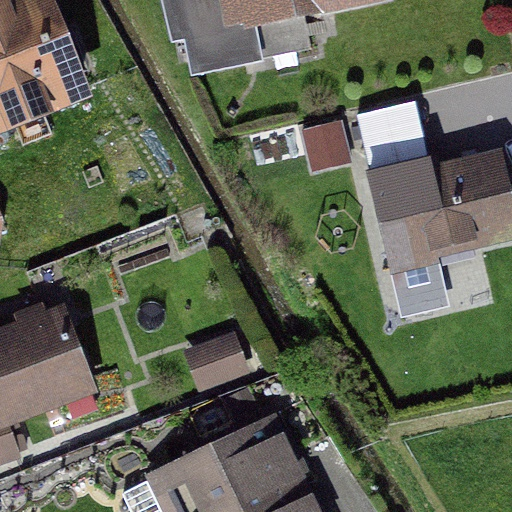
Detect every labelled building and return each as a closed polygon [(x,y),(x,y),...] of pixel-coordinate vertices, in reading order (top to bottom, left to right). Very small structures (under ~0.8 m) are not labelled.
[(0,123),(76,93),(39,0),(21,0),(0,8),(0,123)] [(195,37),(186,0),(159,0),(170,42),(182,39),(191,76),(210,71),(202,35),(195,37)] [(217,0),(222,22),(247,17),(248,23),(361,0),(217,0)] [(330,159),(379,148),(373,120),(323,132),(330,159)] [(430,180),(426,164),(366,178),(389,272),(432,262),(429,250),(509,231),(494,165),(430,180)] [(0,422),(86,389),(59,317),(41,323),(36,310),(16,318),(21,331),(0,339),(0,422)] [(197,387),(236,373),(225,344),(187,358),(197,387)] [(307,511),(286,468),(266,425),(167,473),(185,511),(307,511)]
